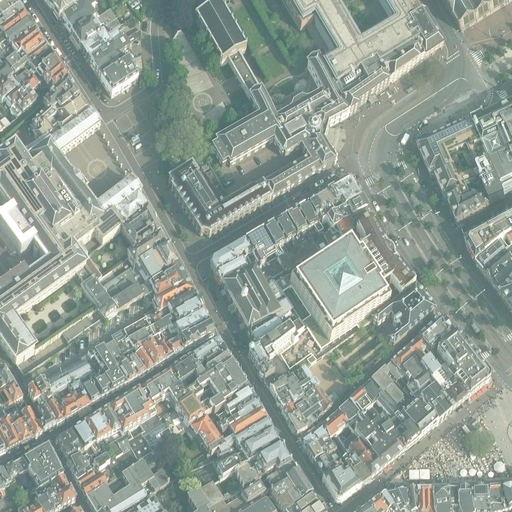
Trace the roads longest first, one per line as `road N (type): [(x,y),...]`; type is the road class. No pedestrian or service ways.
road 1 (residential): [(29,0),(105,117),(157,84),(158,17),(168,0)]
road 2 (tertiary): [(364,159),(420,263),(511,384)]
road 3 (tertiary): [(465,65),(377,121),(364,159)]
